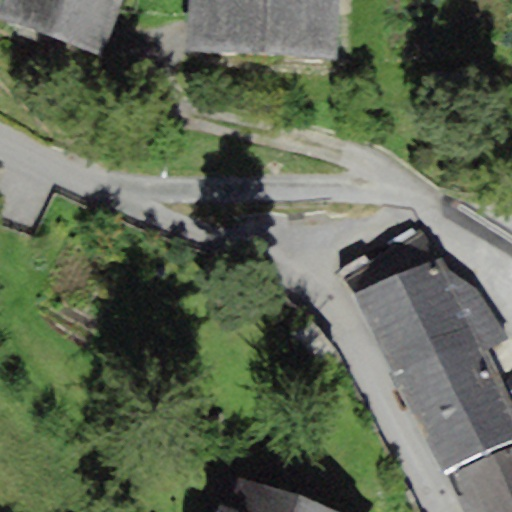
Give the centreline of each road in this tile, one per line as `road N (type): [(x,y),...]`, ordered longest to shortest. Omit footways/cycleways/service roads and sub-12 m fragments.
road 1 (residential): [(332,185),(96,181),(0,133)]
road 2 (residential): [(437,511),(354,362),(300,242)]
road 3 (residential): [(332,185),(382,183),(420,197),(511,293)]
